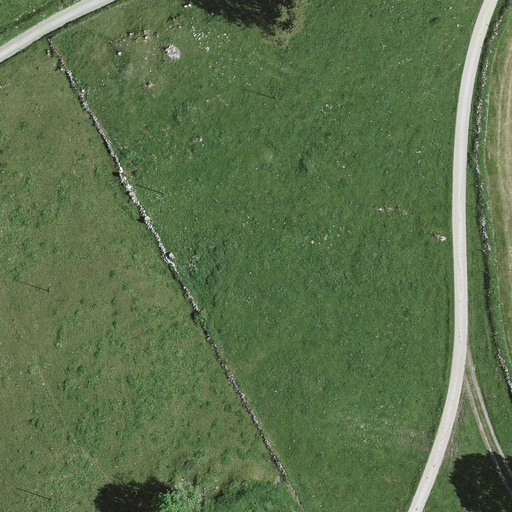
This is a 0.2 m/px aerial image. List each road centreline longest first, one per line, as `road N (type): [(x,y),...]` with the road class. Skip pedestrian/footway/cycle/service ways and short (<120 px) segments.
road 1 (unclassified): [(414,511),(459,366),(462,116),(491,0)]
road 2 (track): [(460,354),(511,483)]
